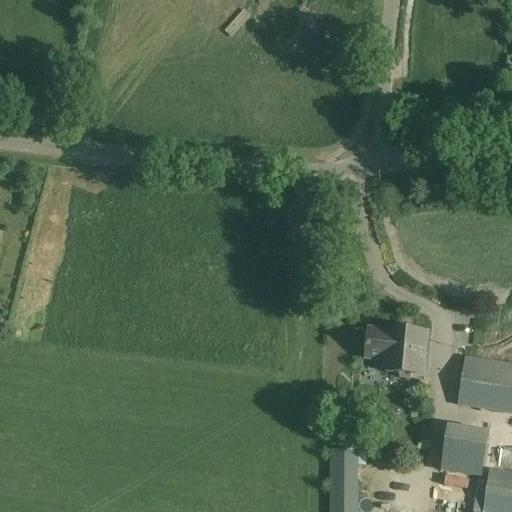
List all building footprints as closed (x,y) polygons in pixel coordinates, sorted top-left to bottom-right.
[(388,331),(369,329),(366,359),(385,361),(385,369),(400,371),(400,379),(412,380),(412,372),(424,373),(428,333),(388,329),(388,331)] [(458,407),(511,415),(511,364),(466,358),(459,399),(458,407)] [(441,472),(482,478),(490,431),(449,424),(441,472)] [(358,511),(359,449),(331,449),(330,511),(358,511)] [(511,511),(511,474),(491,472),(484,511),(511,511)]
